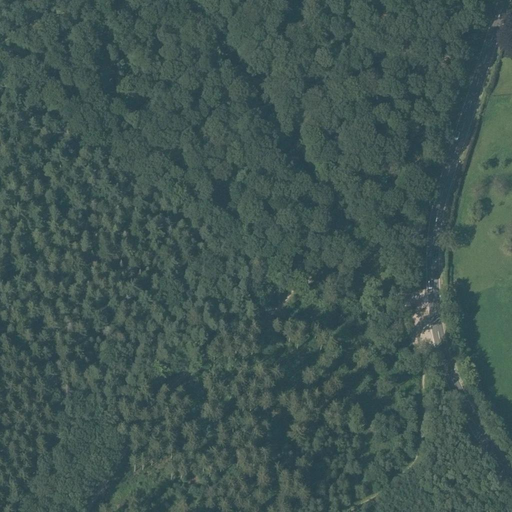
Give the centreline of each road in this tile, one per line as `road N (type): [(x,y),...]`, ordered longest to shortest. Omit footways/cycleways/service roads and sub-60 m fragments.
road 1 (secondary): [(511,478),(442,357),(429,294),(436,217),(505,0)]
road 2 (track): [(86,511),(160,397),(274,312),(299,281),(429,294)]
road 3 (track): [(299,281),(256,268),(0,90)]
road 4 (track): [(351,511),(418,458),(422,376),(442,357)]
